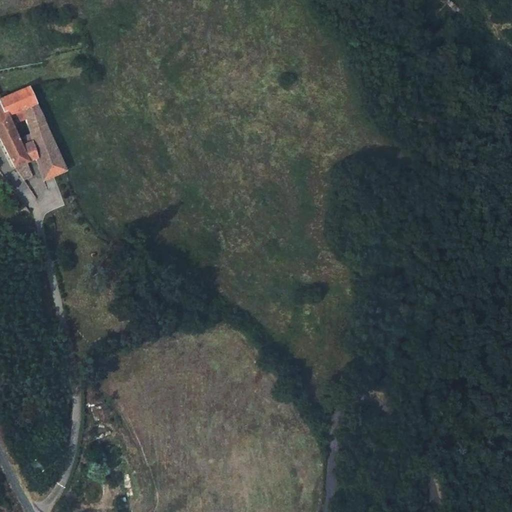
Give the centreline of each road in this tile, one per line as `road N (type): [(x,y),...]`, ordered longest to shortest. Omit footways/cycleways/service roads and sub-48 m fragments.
road 1 (unknown): [(27,209),(72,379),(70,425),(37,511)]
road 2 (unclassified): [(326,511),(332,419),(346,402),(365,399),(404,427),(438,511)]
